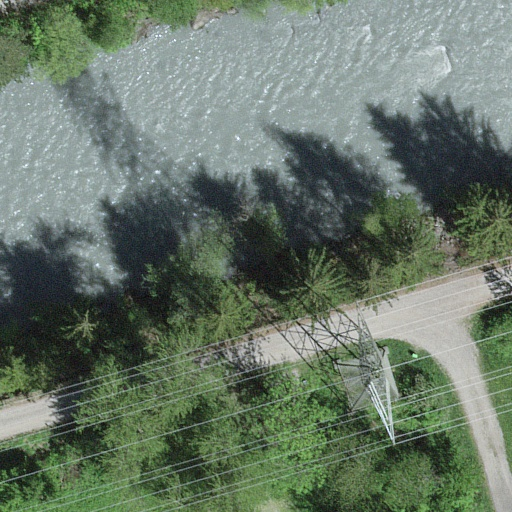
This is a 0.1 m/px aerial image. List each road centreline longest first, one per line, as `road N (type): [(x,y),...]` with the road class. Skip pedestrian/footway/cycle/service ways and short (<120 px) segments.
road 1 (track): [(0,425),(511,270)]
road 2 (track): [(476,280),(506,511)]
